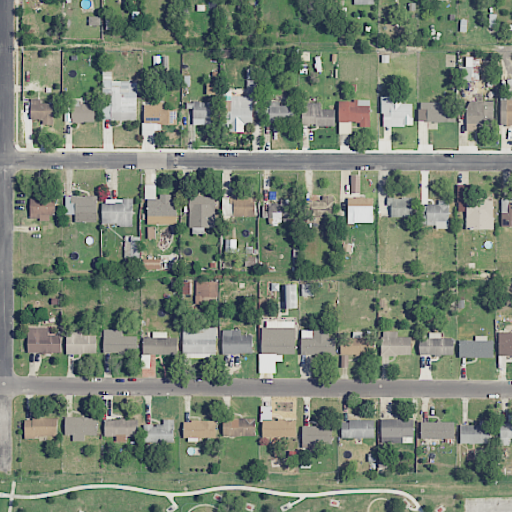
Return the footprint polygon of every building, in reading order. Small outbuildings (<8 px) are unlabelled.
[(459,67),(459,81),(479,81),(479,57),(466,57),(466,67),(459,67)] [(246,96),(231,96),(231,101),(222,101),(222,127),(229,127),(229,131),(244,131),(244,125),(253,125),(253,97),(258,97),(258,70),(246,70),(246,96)] [(136,120),(136,82),(111,82),(112,71),(102,71),(101,120),(136,120)] [(494,126),(493,101),(482,101),(482,94),(467,94),(468,127),(494,126)] [(402,96),(382,96),(382,126),(412,126),(412,104),(402,103),(402,96)] [(31,119),(42,120),(42,124),(53,125),(53,103),(40,103),(40,99),(31,99),(31,119)] [(95,122),(94,104),(79,104),(79,100),(71,100),(72,122),(95,122)] [(339,100),(338,133),(351,134),(351,125),(369,125),(370,101),(339,100)] [(269,122),(294,122),(294,105),(279,105),(279,101),(268,102),(269,122)] [(193,108),(193,124),(215,125),(215,103),(188,102),(188,108),(193,108)] [(419,103),(419,122),(456,121),(455,105),(445,105),(445,102),(419,103)] [(177,110),(163,109),(163,103),(144,103),(144,124),(177,124),(177,110)] [(335,110),(321,109),(321,103),(302,103),(302,126),(334,126),(335,110)] [(493,229),(493,200),(469,201),(468,185),(457,185),(458,211),(466,211),(466,230),(493,229)] [(148,224),(176,224),(175,194),(160,194),(160,198),(147,199),(148,224)] [(97,196),(65,196),(65,215),(75,214),(75,222),(97,222),(97,196)] [(214,228),(215,196),(190,196),(189,227),(214,228)] [(222,196),(221,216),(255,217),(255,197),(222,196)] [(302,201),(302,218),(334,217),(333,196),(322,196),(323,200),(302,201)] [(373,222),(372,197),(347,198),(348,223),(373,222)] [(29,219),(54,220),(54,198),(30,198),(29,219)] [(102,224),(132,226),(133,199),(103,198),(102,224)] [(413,217),(413,198),(390,198),(390,217),(413,217)] [(448,227),(449,200),(437,200),(437,205),(421,205),(420,226),(448,227)] [(291,222),(292,202),(270,201),(269,221),(291,222)] [(155,238),(154,227),(147,227),(148,239),(155,238)] [(125,258),(140,258),(139,236),(124,236),(125,258)] [(160,259),(143,259),(143,269),(160,269),(160,259)] [(196,281),(195,304),(217,305),(218,282),(196,281)] [(296,284),(286,285),(286,309),(296,309),(296,284)] [(314,284),(302,284),(302,296),(314,296),(314,284)] [(263,355),(295,354),(294,321),(262,322),(263,355)] [(48,327),(27,328),(28,353),(61,353),(61,335),(48,335),(48,327)] [(216,328),(183,327),(183,359),(216,359),(216,328)] [(122,330),(104,329),(103,352),(136,352),(136,336),(122,336),(122,330)] [(223,354),(252,353),(252,335),(241,335),(241,330),(222,330),(223,354)] [(328,330),(301,330),(301,355),(335,355),(335,338),(329,338),(328,330)] [(177,355),(177,338),(167,337),(167,332),(152,331),(152,338),(143,337),(143,354),(177,355)] [(397,331),(381,332),(382,356),(411,355),(411,337),(398,337),(397,331)] [(80,336),(80,332),(66,332),(67,354),(97,353),(96,335),(80,336)] [(441,332),(429,333),(429,338),(419,338),(419,356),(453,355),(453,338),(441,339),(441,332)] [(341,354),(373,355),(373,334),(352,334),(352,337),(341,337),(341,354)] [(493,357),(492,337),(475,338),(475,340),(459,340),(459,358),(493,357)] [(262,437),(296,437),(296,420),(271,420),(271,407),(268,407),(268,411),(262,411),(262,437)] [(65,435),(73,435),(73,441),(85,441),(85,435),(97,435),(97,418),(65,417),(65,435)] [(57,437),(57,418),(25,419),(25,437),(57,437)] [(255,418),(223,419),(223,436),(255,435),(255,418)] [(104,436),(116,436),(116,441),(125,441),(126,436),(136,437),(137,420),(105,419),(104,436)] [(174,443),(174,420),(163,419),(163,425),(144,425),(143,443),(174,443)] [(413,419),(381,419),(381,443),(403,443),(403,437),(413,437),(413,419)] [(183,438),(216,438),(216,421),(184,420),(183,438)] [(374,421),(342,420),(342,438),(374,438),(374,421)] [(460,426),(460,444),(491,443),(490,420),(479,421),(479,425),(460,426)] [(420,438),(454,439),(455,422),(421,421),(420,438)] [(303,444),(310,444),(310,453),(321,452),(321,444),(332,444),(331,425),(302,426),(303,444)]
